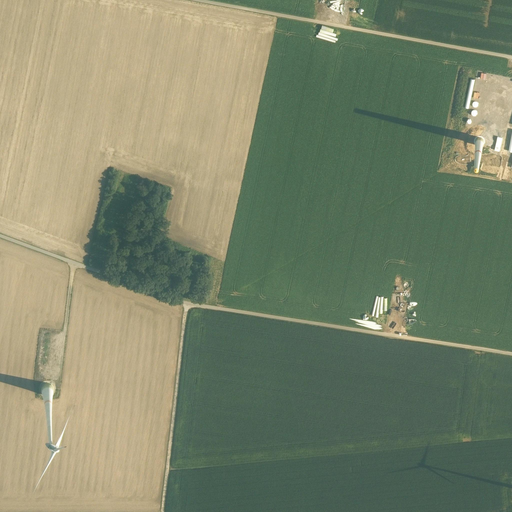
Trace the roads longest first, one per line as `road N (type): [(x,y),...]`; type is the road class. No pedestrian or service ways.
road 1 (track): [(0,237),(189,304),(511,354)]
road 2 (unclassified): [(511,57),(189,0)]
road 3 (track): [(164,511),(189,304)]
